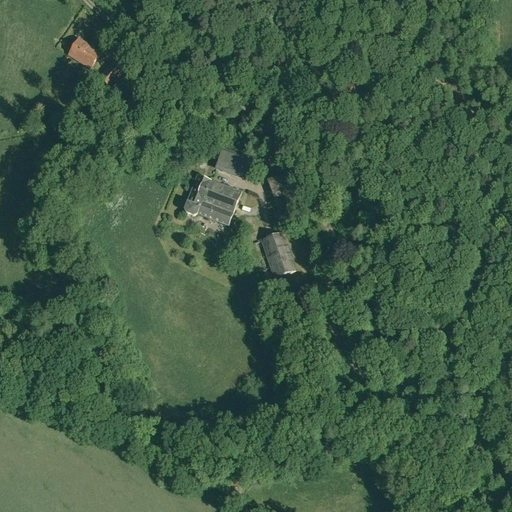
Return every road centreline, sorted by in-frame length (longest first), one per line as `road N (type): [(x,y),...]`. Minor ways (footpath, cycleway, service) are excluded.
road 1 (track): [(402,511),(368,367),(341,306),(338,248),(296,183),(282,119),(355,0)]
road 2 (track): [(151,99),(282,119)]
road 3 (track): [(151,99),(124,35),(88,0)]
